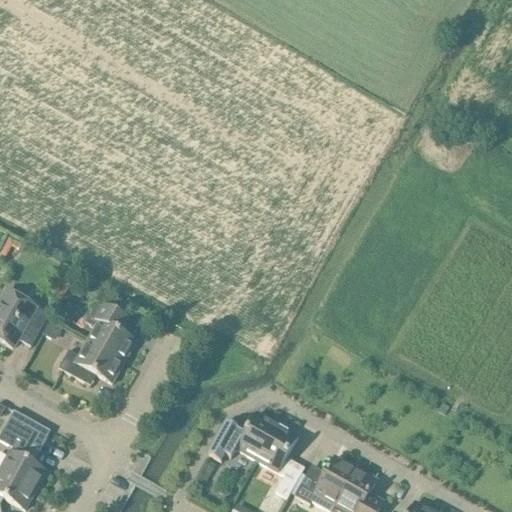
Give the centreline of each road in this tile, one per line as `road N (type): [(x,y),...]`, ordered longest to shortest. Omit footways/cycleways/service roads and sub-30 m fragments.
road 1 (residential): [(189,511),(177,505),(228,417),(253,406),(453,511)]
road 2 (residential): [(107,448),(0,387)]
road 3 (residential): [(107,448),(171,345)]
